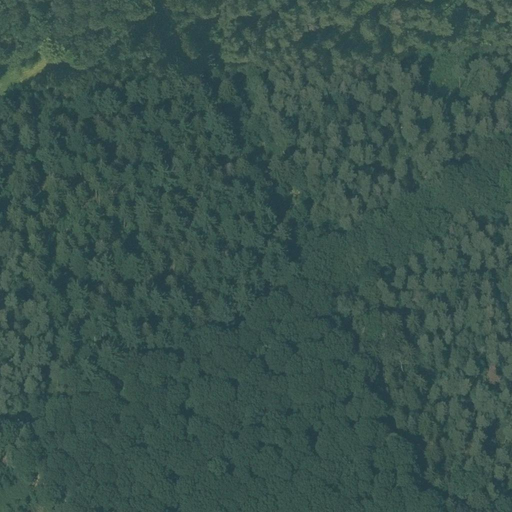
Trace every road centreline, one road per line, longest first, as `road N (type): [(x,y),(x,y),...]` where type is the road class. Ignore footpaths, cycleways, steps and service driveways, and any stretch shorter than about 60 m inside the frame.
road 1 (track): [(434,511),(158,0)]
road 2 (track): [(0,449),(316,292),(511,181)]
